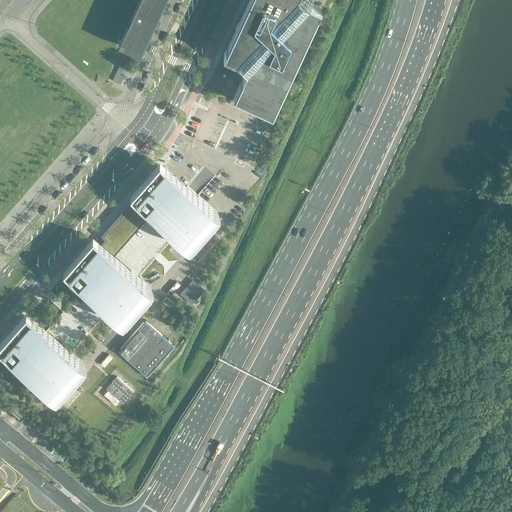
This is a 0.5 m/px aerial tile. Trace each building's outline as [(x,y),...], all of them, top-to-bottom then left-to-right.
[(136,0),(120,37),(121,37),(119,42),(140,51),(163,0),(136,0)] [(234,95),(273,113),(322,8),(310,2),(306,0),(248,0),(224,54),(237,60),(246,68),(234,95)] [(171,240),(176,235),(191,249),(221,215),(160,161),(130,195),(138,201),(134,206),(129,202),(117,216),(113,221),(111,223),(101,235),(118,250),(114,255),(93,237),(63,270),(84,288),(65,310),(47,330),(28,314),(0,345),(0,348),(24,369),(57,399),(87,366),(71,352),(83,339),(97,323),(109,310),(124,324),(154,291),(138,277),(144,270),(171,240)] [(162,301),(173,310),(177,306),(166,297),(162,301)] [(118,351),(129,360),(147,377),(175,345),(146,320),(118,351)] [(117,376),(107,388),(124,403),(134,391),(117,376)] [(104,395),(115,404),(119,400),(108,390),(104,395)] [(0,511),(0,490),(5,484),(0,479),(0,511),(36,511),(16,494),(0,511)]
